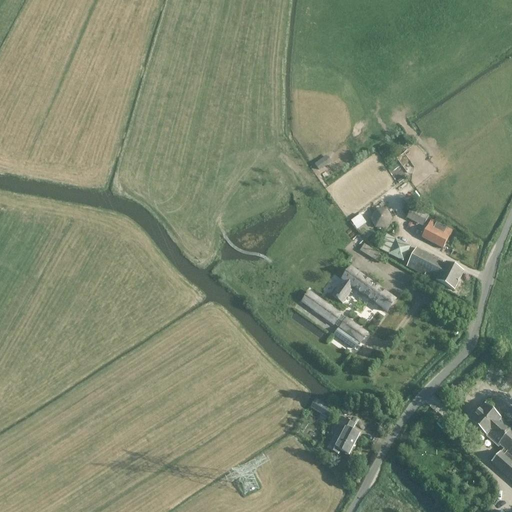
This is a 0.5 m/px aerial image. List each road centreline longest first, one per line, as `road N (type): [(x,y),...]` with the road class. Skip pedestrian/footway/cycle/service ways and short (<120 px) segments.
road 1 (unclassified): [(348,511),(393,431),(467,349),(511,214)]
road 2 (track): [(338,239),(475,329)]
